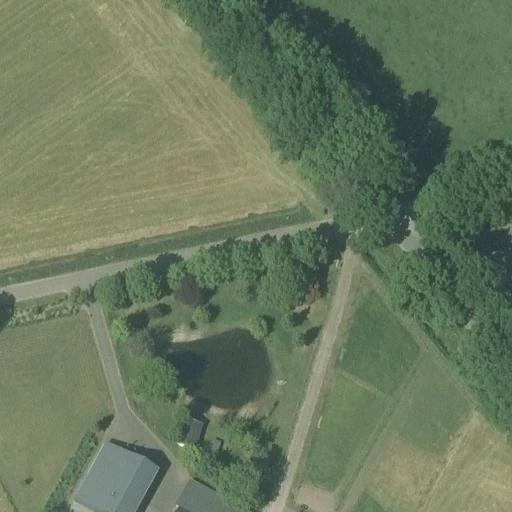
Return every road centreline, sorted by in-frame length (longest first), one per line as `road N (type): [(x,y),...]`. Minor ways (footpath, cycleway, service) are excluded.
road 1 (unclassified): [(0,299),(388,214)]
road 2 (unclassified): [(388,214),(215,0)]
road 3 (unclassified): [(511,373),(388,214)]
road 4 (unclassified): [(388,214),(511,168)]
